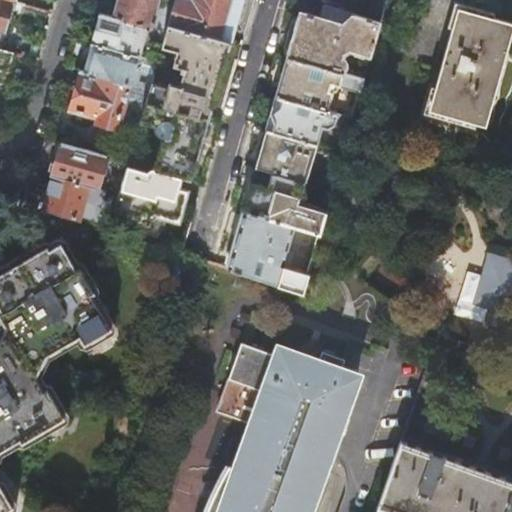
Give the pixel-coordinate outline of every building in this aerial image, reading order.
[(10,20),(15,2),(7,0),(0,0),(0,47),(6,49),(10,34),(6,33),(10,20)] [(166,31),(168,24),(174,0),(116,0),(112,16),(166,31)] [(174,0),(168,24),(228,42),(235,16),(239,0),(174,0)] [(322,4),(318,16),(340,22),(352,13),(322,4)] [(511,25),(511,22),(458,7),(444,55),(429,106),(483,122),(511,25)] [(291,35),(285,56),(352,75),(353,72),(350,71),(351,69),(344,66),(345,62),(343,58),(344,53),(350,50),(369,55),(379,20),(352,13),(340,22),(318,16),(299,10),(291,35)] [(144,40),(162,46),(166,31),(112,16),(100,13),(97,25),(93,42),(140,55),(144,40)] [(146,100),(206,117),(219,74),(228,42),(168,24),(166,31),(162,46),(177,50),(172,68),(178,70),(180,66),(182,67),(181,70),(184,71),(180,85),(169,82),(168,86),(152,82),(149,90),(146,100)] [(18,55),(38,61),(42,47),(22,41),(18,55)] [(130,84),(149,90),(152,82),(158,60),(140,55),(93,42),(88,58),(84,71),(130,84)] [(0,69),(8,72),(14,53),(0,49),(0,69)] [(339,83),(359,89),(362,78),(352,75),(285,56),(279,78),(274,95),(325,109),(331,90),(334,91),(337,89),(339,83)] [(117,128),(130,84),(84,71),(81,70),(75,93),(71,108),(98,116),(97,122),(117,128)] [(265,128),(316,142),(321,124),(327,126),(330,124),(333,122),(336,112),(325,109),(274,95),(270,110),(265,128)] [(179,175),(189,178),(199,142),(206,117),(146,100),(141,120),(155,124),(154,128),(156,133),(162,136),(153,168),(179,175)] [(255,166),(304,180),(316,142),(265,128),(260,146),(255,166)] [(58,155),(52,175),(97,187),(107,155),(62,142),(58,155)] [(129,161),(115,209),(138,215),(139,210),(177,220),(181,205),(186,190),(176,188),(179,175),(153,168),(129,161)] [(294,224),(318,232),(325,208),(298,200),(304,180),(255,166),(248,190),(242,209),(294,224)] [(42,208),(80,220),(81,216),(95,221),(105,190),(97,187),(52,175),(47,192),(42,208)] [(302,291),(307,273),(288,267),(292,254),(286,252),(294,224),(242,209),(234,236),(225,267),(302,291)] [(72,267),(58,242),(47,248),(45,245),(0,272),(0,318),(5,327),(0,336),(0,511),(6,508),(0,497),(0,446),(13,440),(15,442),(58,418),(40,388),(37,390),(30,377),(42,353),(75,334),(81,342),(107,326),(87,292),(91,290),(76,265),(72,267)] [(304,511),(337,418),(316,410),(328,376),(237,344),(214,412),(251,425),(234,474),(225,471),(210,511),(304,511)] [(511,511),(511,480),(401,441),(377,509),(385,511),(511,511)]
